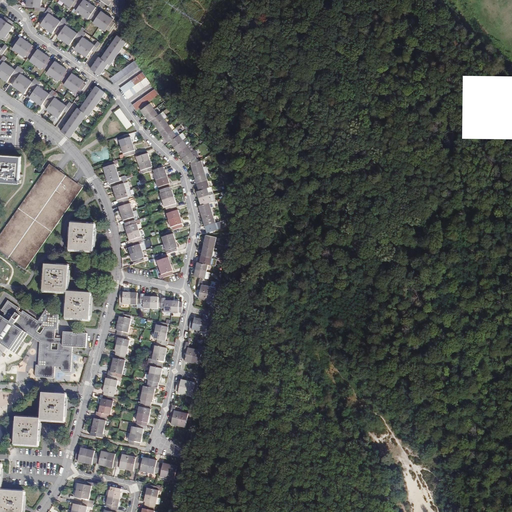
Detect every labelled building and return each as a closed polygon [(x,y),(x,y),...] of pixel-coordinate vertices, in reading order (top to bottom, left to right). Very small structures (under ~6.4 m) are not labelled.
[(41,7),(42,0),(38,0),(27,0),(27,6),(35,7),(35,10),(45,12),(46,8),(41,7)] [(76,11),(82,15),(90,3),(85,0),(83,0),(83,1),(82,0),(79,0),(75,8),(77,9),(76,11)] [(89,17),(92,19),(98,11),(95,9),(96,7),(90,3),(82,15),(88,19),(89,17)] [(47,29),(55,18),(49,14),(52,9),(49,7),(43,16),(46,18),(41,25),(47,29)] [(100,13),(98,11),(92,19),(92,20),(94,21),(93,23),(99,27),(107,15),(101,11),(100,13)] [(113,19),(107,15),(99,27),(100,27),(105,31),(106,29),(109,31),(115,23),(112,21),(113,19)] [(5,38),(13,26),(12,25),(14,22),(5,16),(3,19),(2,18),(0,20),(0,38),(1,40),(3,37),(5,38)] [(60,22),(55,18),(47,29),(53,33),(58,26),(60,28),(66,19),(63,17),(60,22)] [(69,21),(66,19),(60,28),(63,30),(58,37),(64,41),(72,30),(66,26),(69,21)] [(77,34),(72,30),(64,41),(70,45),(75,38),(77,40),(83,31),(80,29),(77,34)] [(83,31),(77,40),(80,42),(75,49),(81,53),(89,41),(83,38),(86,33),(83,31)] [(118,35),(101,59),(99,57),(91,69),(100,75),(108,64),(110,65),(127,42),(118,35)] [(64,85),(76,93),(77,92),(80,94),(86,85),(83,83),(84,82),(72,73),(71,75),(66,71),(67,70),(55,61),(54,63),(49,59),(50,57),(38,49),(37,51),(31,47),(33,45),(21,37),(20,39),(17,37),(11,45),(14,47),(13,49),(24,57),(26,56),(31,59),(30,61),(42,69),(40,71),(46,75),(47,73),(59,81),(60,80),(65,83),(64,85)] [(89,41),(81,53),(87,57),(92,50),(95,52),(101,43),(97,41),(95,45),(89,41)] [(52,102),(47,109),(58,118),(64,110),(67,112),(73,104),(70,102),(67,106),(55,98),(58,94),(52,90),(50,94),(38,86),(41,82),(35,78),(32,82),(21,74),(24,70),(18,66),(15,70),(4,62),(7,58),(4,56),(0,61),(0,65),(1,66),(0,67),(0,76),(7,82),(12,75),(18,78),(13,86),(24,94),(29,87),(35,90),(30,98),(42,106),(47,99),(52,102)] [(134,61),(109,79),(113,84),(138,66),(134,61)] [(133,87),(135,85),(132,80),(121,88),(124,93),(127,91),(130,89),(133,87)] [(78,108),(62,131),(71,138),(87,114),(89,116),(105,93),(96,86),(80,109),(78,108)] [(155,89),(138,101),(135,103),(133,105),(137,110),(139,108),(159,94),(155,89)] [(150,122),(152,120),(159,115),(150,103),(141,110),(150,122)] [(133,125),(126,117),(124,114),(120,109),(115,113),(123,124),(127,129),(133,125)] [(169,143),(171,141),(178,136),(173,130),(165,119),(161,113),(159,115),(152,120),(169,143)] [(135,151),(131,137),(130,137),(129,134),(119,137),(120,140),(119,141),(124,154),(125,154),(126,157),(136,154),(135,151)] [(190,162),(191,163),(200,161),(198,154),(197,152),(194,150),(192,152),(188,146),(184,141),(180,135),(178,136),(171,141),(187,164),(190,162)] [(153,167),(148,154),(147,151),(137,154),(138,157),(137,157),(141,171),(139,171),(140,175),(153,171),(152,167),(153,167)] [(0,181),(20,183),(20,180),(21,156),(0,154),(0,181)] [(202,160),(200,161),(191,163),(200,190),(210,187),(206,174),(204,167),(202,160)] [(110,185),(123,180),(127,179),(126,177),(126,176),(120,178),(115,164),(115,165),(114,161),(104,164),(105,168),(104,168),(108,182),(109,182),(110,185)] [(26,269),(83,187),(82,186),(83,185),(78,182),(78,183),(71,179),(67,176),(66,175),(59,170),(55,167),(56,166),(51,163),(51,165),(50,164),(0,234),(0,250),(19,264),(21,265),(20,266),(24,269),(25,268),(26,269)] [(159,187),(160,190),(170,187),(169,184),(170,184),(166,170),(165,170),(164,167),(154,170),(155,173),(154,174),(159,187)] [(118,201),(119,204),(129,201),(128,197),(129,197),(127,190),(125,184),(123,180),(110,185),(111,188),(113,187),(117,201),(118,201)] [(167,210),(177,207),(176,204),(177,204),(172,190),(171,190),(170,187),(160,190),(161,193),(161,194),(165,207),(166,207),(167,210)] [(212,187),(210,187),(200,190),(197,191),(202,205),(210,202),(212,202),(210,195),(213,194),(214,194),(212,187)] [(125,221),(126,224),(135,221),(134,217),(135,217),(133,210),(131,203),(130,204),(129,201),(119,204),(120,207),(119,207),(124,221),(125,221)] [(210,202),(202,205),(199,206),(208,233),(214,231),(218,229),(216,222),(210,202)] [(178,210),(177,207),(167,210),(168,214),(167,214),(171,227),(172,227),(173,230),(183,227),(182,224),(183,224),(178,210)] [(128,241),(129,245),(143,240),(137,223),(137,224),(135,221),(126,224),(127,227),(126,227),(130,241),(128,241)] [(94,252),(96,224),(71,223),(70,250),(94,252)] [(166,251),(167,255),(179,251),(177,248),(178,247),(174,234),(173,234),(172,231),(162,234),(163,237),(162,237),(167,251),(166,251)] [(200,263),(209,264),(211,265),(217,237),(206,235),(200,263)] [(143,240),(129,245),(130,248),(129,248),(134,262),(134,261),(135,265),(145,261),(144,258),(145,258),(141,245),(144,244),(143,240)] [(168,258),(167,255),(157,258),(158,261),(162,275),(163,274),(164,278),(174,274),(173,271),(169,257),(168,258)] [(209,264),(198,262),(195,276),(209,279),(211,272),(207,271),(209,264)] [(92,293),(68,291),(70,266),(45,264),(43,291),(68,293),(66,318),(91,320),(92,293)] [(199,299),(206,300),(209,286),(203,285),(204,280),(200,279),(198,289),(201,290),(199,299)] [(209,286),(206,300),(213,302),(215,293),(219,294),(221,282),(217,281),(216,288),(209,286)] [(123,304),(130,305),(131,293),(124,292),(124,293),(120,293),(120,306),(123,306),(123,304)] [(137,308),(140,308),(141,294),(138,294),(138,293),(131,293),(130,305),(138,305),(137,308)] [(141,294),(140,308),(144,308),(144,309),(151,309),(152,297),(144,297),(145,294),(141,294)] [(158,309),(161,309),(162,298),(159,298),(159,297),(152,297),(151,309),(158,309)] [(162,298),(161,309),(165,309),(165,313),(172,313),(172,301),(165,301),(165,298),(162,298)] [(64,332),(64,339),(59,339),(59,336),(57,336),(57,339),(55,339),(56,329),(58,329),(59,315),(48,307),(42,316),(38,321),(23,311),(22,313),(18,311),(20,309),(8,301),(2,311),(5,313),(3,317),(0,314),(0,342),(15,353),(28,334),(40,342),(39,365),(37,365),(36,377),(55,378),(55,367),(62,367),(62,371),(71,372),(73,347),(87,348),(88,334),(78,333),(78,334),(74,334),(74,333),(64,332)] [(180,301),(172,301),(172,313),(179,314),(179,312),(183,313),(183,302),(180,302),(180,301)] [(120,317),(118,324),(130,326),(132,319),(131,319),(132,316),(121,313),(121,317),(120,317)] [(193,330),(200,331),(202,319),(195,318),(192,318),(189,328),(193,329),(193,330)] [(209,321),(202,319),(200,331),(207,333),(207,332),(210,333),(212,322),(209,321)] [(157,325),(156,332),(167,334),(169,327),(168,327),(169,324),(159,322),(158,325),(157,325)] [(118,331),(117,334),(127,336),(128,333),(129,333),(130,326),(118,324),(117,331),(118,331)] [(167,334),(156,332),(154,339),(158,340),(157,343),(167,345),(168,342),(166,341),(167,334)] [(127,339),(127,336),(117,334),(116,338),(118,338),(117,345),(129,347),(130,340),(127,339)] [(193,363),(196,350),(189,348),(190,343),(186,342),(184,353),(187,353),(186,362),(193,363)] [(154,353),(166,355),(168,348),(167,348),(167,345),(157,343),(157,346),(156,346),(154,353)] [(116,352),(116,355),(126,357),(126,354),(127,354),(129,347),(117,345),(115,352),(116,352)] [(202,351),(196,350),(193,363),(200,365),(201,356),(205,357),(207,347),(203,346),(202,351)] [(165,362),(166,355),(154,353),(153,360),(152,360),(152,363),(163,365),(164,362),(165,362)] [(112,365),(124,368),(126,361),(125,360),(126,357),(116,355),(115,358),(114,358),(112,365)] [(162,369),(163,365),(152,363),(151,366),(150,373),(162,376),(163,369),(162,369)] [(124,368),(112,365),(112,366),(111,372),(109,372),(108,375),(122,378),(123,375),(124,368)] [(160,383),(162,376),(150,373),(148,380),(146,380),(146,383),(159,386),(159,383),(160,383)] [(107,378),(105,385),(117,388),(118,381),(121,381),(122,378),(108,375),(107,378)] [(186,395),(189,381),(182,380),(181,382),(178,381),(176,391),(179,392),(179,393),(186,395)] [(196,383),(189,381),(186,395),(193,397),(193,395),(196,396),(199,385),(195,385),(196,383)] [(144,386),(143,393),(154,396),(156,389),(158,389),(159,386),(146,383),(145,386),(144,386)] [(104,392),(103,395),(114,398),(115,394),(115,395),(117,388),(105,385),(104,392)] [(65,422),(67,395),(43,393),(41,418),(17,417),(15,444),(39,446),(41,420),(65,422)] [(142,400),(141,403),(152,406),(152,403),(153,403),(154,396),(143,393),(141,400),(142,400)] [(102,398),(101,405),(113,408),(114,401),(113,401),(114,398),(103,395),(103,399),(102,398)] [(152,406),(141,403),(141,407),(140,407),(138,414),(150,416),(152,409),(151,409),(152,406)] [(111,415),(113,408),(101,405),(99,412),(97,411),(96,415),(107,417),(107,414),(111,415)] [(172,425),(179,426),(182,413),(175,411),(176,406),(173,405),(170,416),(174,416),(172,425)] [(189,414),(182,413),(179,426),(186,428),(188,419),(191,420),(193,410),(190,409),(189,414)] [(138,421),(137,424),(147,426),(148,423),(149,423),(150,416),(138,414),(137,421),(138,421)] [(107,417),(96,415),(96,419),(95,418),(93,425),(105,428),(107,421),(106,421),(107,417)] [(147,426),(137,424),(136,427),(133,426),(131,433),(143,436),(144,429),(146,430),(147,426)] [(104,435),(105,428),(93,425),(92,432),(93,433),(92,436),(102,438),(103,435),(104,435)] [(141,443),(143,436),(131,433),(130,440),(130,441),(130,444),(140,446),(141,443)] [(85,464),(88,450),(81,448),(81,450),(78,449),(75,459),(79,460),(78,462),(85,464)] [(93,463),(96,464),(98,454),(95,453),(95,451),(88,450),(85,464),(92,465),(93,463)] [(98,454),(96,464),(99,464),(99,465),(106,467),(109,453),(102,451),(101,454),(98,454)] [(116,454),(109,453),(106,467),(113,468),(114,466),(117,467),(119,457),(116,456),(116,454)] [(122,457),(119,457),(117,467),(120,468),(127,470),(130,456),(123,455),(122,457)] [(137,458),(130,456),(127,470),(134,471),(135,468),(138,469),(140,459),(137,458)] [(143,459),(140,459),(138,469),(141,469),(141,471),(148,473),(151,459),(144,458),(143,459)] [(158,473),(160,463),(157,462),(158,461),(151,459),(148,473),(155,474),(155,473),(158,473)] [(1,490),(3,464),(0,463),(0,491),(1,491),(0,506),(0,511),(24,511),(26,492),(1,490)] [(164,464),(160,463),(158,473),(162,474),(161,477),(168,479),(171,465),(164,463),(164,464)] [(178,466),(171,465),(168,479),(175,480),(175,478),(178,479),(181,469),(177,468),(178,466)] [(78,483),(77,490),(91,493),(92,487),(97,488),(98,484),(88,481),(87,485),(78,483)] [(146,495),(158,497),(160,490),(159,490),(160,487),(156,486),(150,485),(149,488),(148,488),(146,495)] [(110,490),(108,497),(120,499),(122,493),(121,492),(122,489),(112,487),(111,490),(110,490)] [(89,500),(91,493),(77,490),(76,497),(84,499),(83,502),(94,504),(94,501),(89,500)] [(158,498),(158,497),(146,495),(145,502),(145,505),(155,507),(156,504),(157,504),(158,498)] [(108,504),(107,507),(117,510),(118,506),(119,507),(120,499),(108,497),(107,504),(108,504)] [(93,508),(94,504),(83,502),(82,505),(74,504),(73,511),(79,511),(86,511),(88,507),(93,508)]
